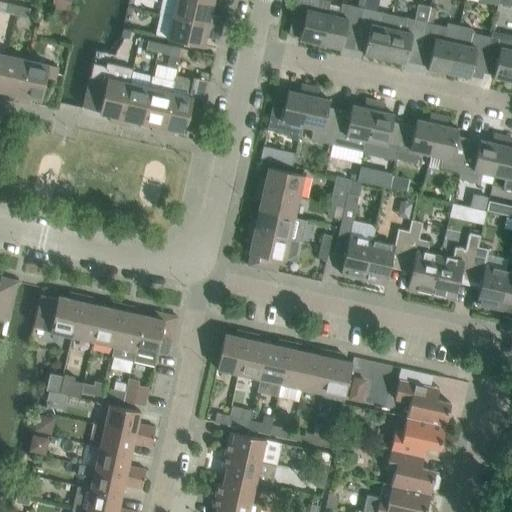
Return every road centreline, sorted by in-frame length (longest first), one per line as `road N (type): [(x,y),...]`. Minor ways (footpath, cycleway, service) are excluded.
road 1 (residential): [(457,511),(489,347),(209,277)]
road 2 (residential): [(511,111),(252,53)]
road 3 (residential): [(156,511),(209,277)]
road 4 (residential): [(196,256),(162,267),(0,229)]
road 5 (residential): [(210,237),(252,53)]
